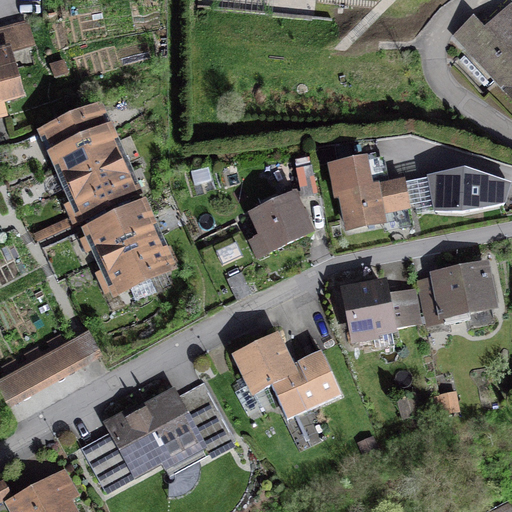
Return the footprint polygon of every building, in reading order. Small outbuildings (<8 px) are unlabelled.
[(511,11),(509,9),(467,48),(511,96),(511,11)] [(6,54),(0,55),(0,100),(18,96),(6,54)] [(108,136),(97,114),(47,136),(57,159),(108,136)] [(108,136),(57,159),(70,189),(121,166),(108,136)] [(404,185),(370,191),(364,163),(332,170),(338,199),(342,198),(349,229),(382,222),(380,211),(408,207),(404,185)] [(135,196),(121,166),(70,189),(84,219),(135,196)] [(297,171),(302,197),(317,194),(311,168),(297,171)] [(416,210),(462,214),(504,205),(510,186),(464,172),(410,184),(416,210)] [(259,258),(311,234),(293,196),(252,216),(262,237),(251,242),(259,258)] [(154,238),(140,209),(90,231),(103,261),(154,238)] [(154,238),(103,261),(117,292),(168,269),(154,238)] [(495,270),(434,283),(444,330),(505,318),(495,270)] [(244,274),(229,281),(237,299),(252,292),(244,274)] [(395,292),(349,301),(359,355),(405,347),(395,292)] [(294,368),(278,337),(234,360),(253,396),(272,386),(269,379),(294,368)] [(84,342),(0,389),(0,394),(13,417),(98,369),(106,364),(91,338),(84,342)] [(294,368),(269,379),(272,386),(287,419),(339,395),(321,356),(294,368)] [(107,437),(134,485),(134,487),(162,471),(169,483),(237,446),(231,434),(204,385),(177,399),(174,392),(144,408),(142,405),(102,427),(107,437)] [(417,396),(400,399),(403,411),(420,407),(417,396)] [(107,437),(81,452),(107,500),(134,485),(107,437)] [(2,485),(0,485),(0,501),(8,497),(2,485)] [(75,511),(62,485),(10,511),(75,511)] [(511,511),(511,506),(510,502),(490,511),(511,511)]
